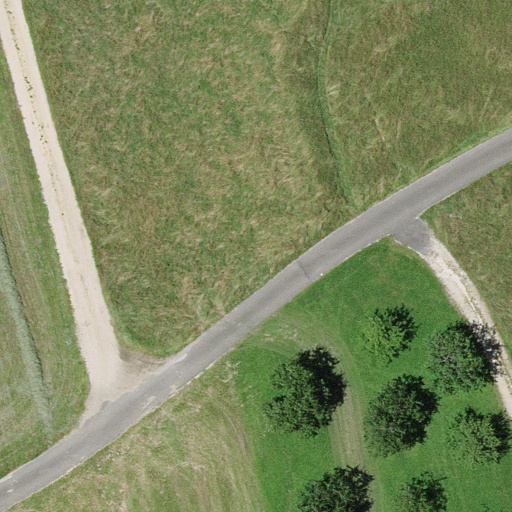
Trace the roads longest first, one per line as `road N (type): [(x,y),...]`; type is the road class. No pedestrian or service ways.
road 1 (track): [(6,0),(63,201),(112,421)]
road 2 (track): [(391,211),(466,299),(511,388)]
